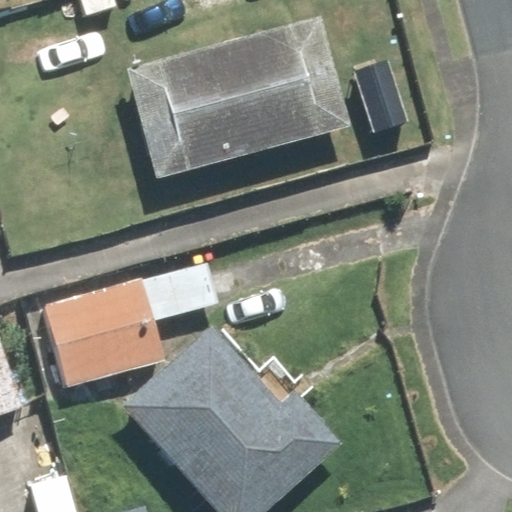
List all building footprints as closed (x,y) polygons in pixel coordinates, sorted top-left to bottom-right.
[(128,70),(157,177),(349,125),(320,18),(128,70)] [(355,72),(374,132),(407,121),(388,62),(355,72)] [(46,306),(66,385),(162,360),(152,320),(218,303),(208,264),(46,306)] [(210,325),(121,406),(217,511),(264,511),(341,443),(293,391),(281,402),(210,325)] [(0,415),(25,407),(0,337),(0,415)]
